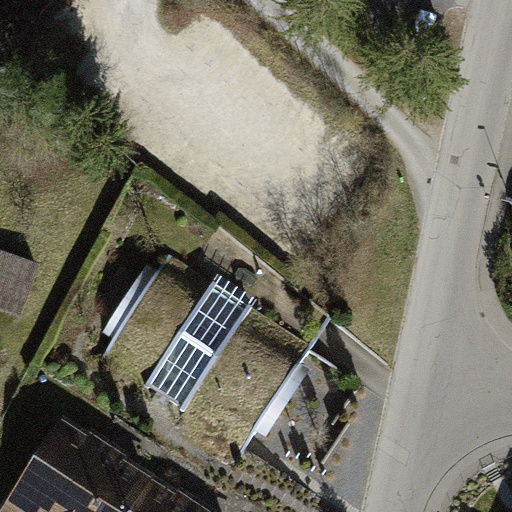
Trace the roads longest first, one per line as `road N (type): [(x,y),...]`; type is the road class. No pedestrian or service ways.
road 1 (residential): [(421,364),(499,0)]
road 2 (residential): [(392,511),(421,364)]
